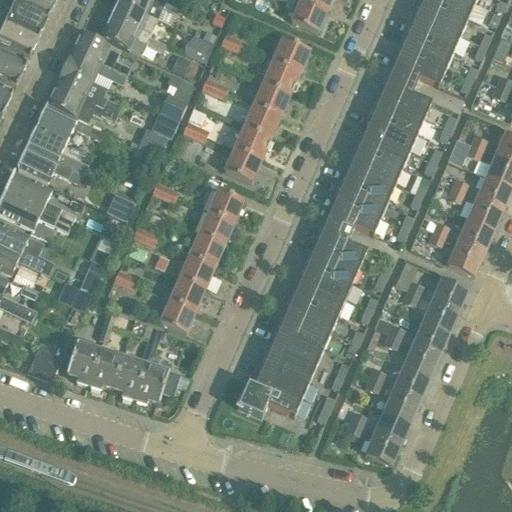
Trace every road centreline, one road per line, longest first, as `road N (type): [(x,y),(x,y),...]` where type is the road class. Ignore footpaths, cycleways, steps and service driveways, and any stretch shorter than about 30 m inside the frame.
road 1 (residential): [(181,453),(375,0)]
road 2 (residential): [(390,504),(487,308)]
road 3 (residential): [(390,504),(181,453)]
road 4 (residential): [(181,453),(0,392)]
road 5 (residential): [(0,167),(79,0)]
